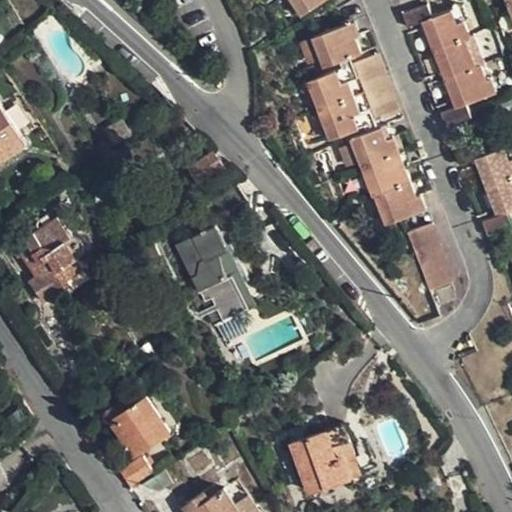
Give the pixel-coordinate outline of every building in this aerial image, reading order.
[(293,0),(303,15),(325,0),(293,0)] [(473,97),(490,91),(485,76),(491,74),(485,59),(478,61),(466,33),(473,30),(468,16),(461,19),(455,3),(437,10),(432,0),(426,0),(408,7),(413,21),(425,16),(460,101),(449,106),(453,121),(479,111),(473,97)] [(465,0),(462,0),(455,3),(461,19),(468,16),(471,14),(465,0)] [(327,66),(333,64),(345,60),(365,52),(359,37),(363,34),(358,21),(316,37),(327,66)] [(477,28),(473,30),(466,33),(478,61),(485,59),(489,57),(477,28)] [(372,58),(348,67),(371,124),(396,115),(372,58)] [(348,67),(345,60),(333,64),(336,71),(348,67)] [(336,71),(331,74),(337,88),(342,86),(355,115),(348,117),(354,132),(360,129),(371,124),(348,67),(336,71)] [(495,72),(491,74),(485,76),(490,91),(501,87),(495,72)] [(328,142),(354,132),(348,117),(355,115),(342,86),(337,88),(331,74),(305,84),(328,142)] [(0,101),(0,160),(27,142),(0,101)] [(124,119),(106,130),(116,143),(133,133),(124,119)] [(394,124),(374,132),(364,136),(357,139),(379,195),(382,197),(393,225),(433,209),(429,195),(424,196),(412,166),(416,165),(410,151),(406,153),(394,124)] [(374,132),(371,124),(360,129),(364,136),(374,132)] [(511,147),(510,143),(492,149),(487,135),(462,145),(467,158),(480,155),(502,211),(490,216),(494,230),(511,223),(511,147)] [(200,185),(227,168),(214,149),(188,167),(200,185)] [(234,182),(207,200),(221,221),(247,203),(234,182)] [(11,247),(18,258),(24,255),(37,275),(31,279),(45,300),(71,282),(70,277),(85,266),(79,257),(86,251),(85,249),(84,244),(82,239),(77,237),(70,226),(67,228),(58,215),(11,247)] [(437,222),(414,230),(437,288),(462,279),(437,222)] [(228,244),(218,224),(180,244),(209,302),(236,289),(227,272),(221,247),(228,244)] [(152,241),(140,245),(152,270),(157,267),(156,263),(162,261),(152,241)] [(247,283),(228,244),(221,247),(227,272),(236,289),(247,283)] [(247,283),(236,289),(247,310),(257,305),(247,283)] [(236,289),(209,302),(220,324),(247,310),(236,289)] [(120,403),(108,412),(136,454),(171,431),(148,396),(131,406),(127,404),(123,402),(120,403)] [(345,423),(328,428),(338,453),(345,451),(354,475),(363,472),(345,423)] [(338,453),(328,428),(293,442),(311,491),(354,475),(345,451),(338,453)] [(155,469),(145,455),(122,470),(132,484),(155,469)] [(261,511),(239,479),(227,487),(244,511),(261,511)] [(244,511),(227,487),(211,497),(207,490),(185,505),(189,511),(244,511)]
